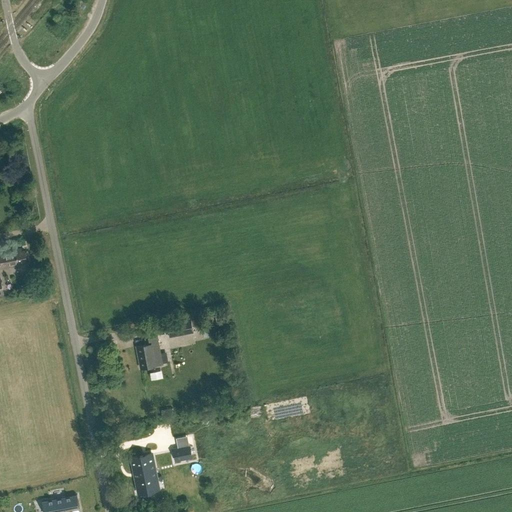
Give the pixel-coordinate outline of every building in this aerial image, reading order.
[(22,251),(21,248),(0,252),(0,268),(27,263),(25,250),(22,251)] [(169,336),(193,332),(191,318),(167,322),(169,336)] [(218,327),(203,330),(204,337),(219,334),(218,327)] [(140,368),(162,363),(157,335),(145,337),(146,343),(136,345),(140,368)] [(190,445),(174,448),(176,460),(192,457),(190,445)] [(152,452),(132,456),(138,487),(154,484),(150,463),(154,463),(152,452)] [(156,476),(166,476),(166,467),(156,468),(156,476)] [(77,494),(43,501),(44,511),(56,511),(80,508),(77,494)] [(155,499),(158,510),(170,506),(167,495),(155,499)]
